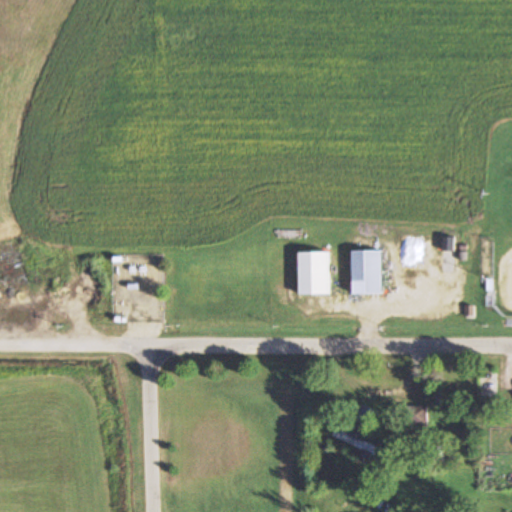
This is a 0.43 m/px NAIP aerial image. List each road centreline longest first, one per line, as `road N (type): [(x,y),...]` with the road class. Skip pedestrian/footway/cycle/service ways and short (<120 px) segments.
road 1 (residential): [(433,346),(0,347)]
road 2 (residential): [(153,511),(146,349)]
